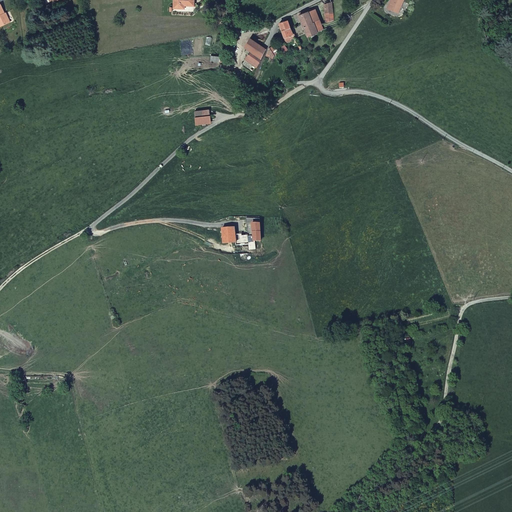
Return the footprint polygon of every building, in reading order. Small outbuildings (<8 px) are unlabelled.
[(195,0),(175,0),(175,11),(186,11),(186,7),(195,7),(195,0)] [(404,0),(393,0),(391,7),(400,11),(404,0)] [(0,3),(0,24),(9,21),(6,14),(5,15),(4,12),(0,3)] [(334,3),(327,6),(331,23),(338,21),(334,3)] [(318,6),(302,13),(303,16),(301,17),(311,38),(327,32),(325,25),(318,12),(320,11),(318,6)] [(282,24),(285,33),(294,29),(291,21),(282,24)] [(285,33),(290,45),(294,43),(296,43),(295,41),(300,39),(297,34),(294,29),(285,33)] [(263,63),(268,52),(252,41),(248,49),(253,53),(245,66),(256,72),(262,63),(263,63)] [(237,229),(225,230),(226,246),(238,244),(237,239),(237,229)]
